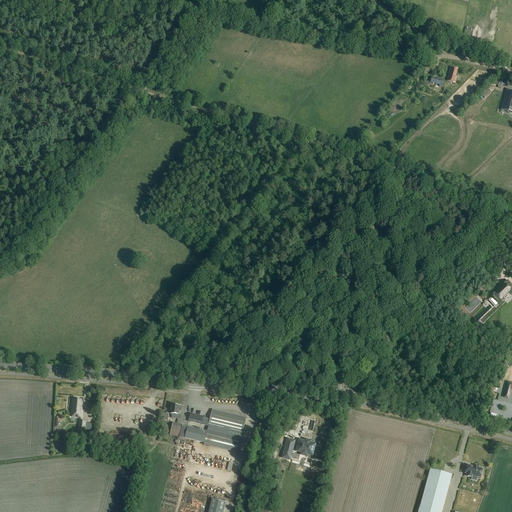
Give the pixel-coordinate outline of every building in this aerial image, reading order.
[(457,69),(451,68),(449,74),(448,74),(446,81),(455,83),(456,78),(455,78),(457,69)] [(432,77),(430,83),(439,86),(439,87),(442,88),(444,80),(438,78),(438,79),(432,77)] [(488,89),(482,95),(484,97),(488,93),(489,94),(491,92),(488,89)] [(511,92),(506,91),(501,110),(511,112),(511,92)] [(496,292),(492,296),(498,303),(499,304),(504,300),(502,298),(509,292),(510,294),(511,292),(511,286),(507,281),(503,286),(500,289),(496,293),(496,292)] [(511,382),(507,382),(503,397),(510,399),(511,391),(511,390),(511,382)] [(81,400),(73,399),(71,417),(81,418),(82,404),(81,404),(81,400)] [(178,405),(175,405),(171,405),(170,414),(172,414),(171,417),(180,418),(180,415),(179,415),(179,406),(178,406),(178,405)] [(182,426),(179,437),(204,443),(204,445),(238,453),(246,418),(212,410),(210,419),(202,417),(203,416),(190,413),(188,421),(208,426),(207,432),(182,426)] [(314,434),(317,419),(309,417),(307,425),(304,424),(302,431),(314,434)] [(173,423),(170,435),(179,437),(182,425),(173,423)] [(304,440),(304,442),(300,441),(300,442),(298,452),(301,453),(301,455),(308,456),(308,454),(312,455),(315,444),(311,444),(311,442),(304,440)] [(293,449),(285,447),(282,458),(288,459),(290,460),(293,449)] [(472,476),(479,478),(481,469),(467,465),(464,474),(468,475),(467,477),(472,478),(472,476)] [(429,470),(417,511),(440,511),(451,476),(429,470)] [(223,511),(225,503),(212,500),(208,511),(223,511)]
